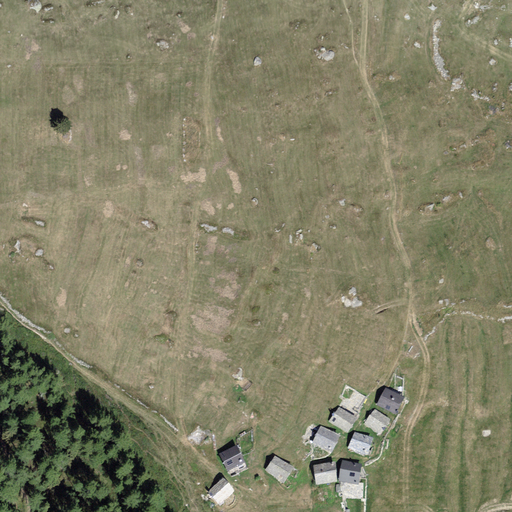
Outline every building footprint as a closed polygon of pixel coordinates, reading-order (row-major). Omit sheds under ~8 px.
[(403,399),(386,390),(379,405),(396,413),(403,399)] [(355,419),(339,409),(331,421),(347,432),(355,419)] [(375,412),(366,423),(380,433),(389,422),(375,412)] [(338,437),(321,428),(314,442),(330,451),(338,437)] [(355,435),(350,448),(365,454),(370,441),(355,435)] [(236,448),(221,455),(228,470),(243,463),(236,448)] [(291,469),(275,458),(267,471),(283,481),(291,469)] [(360,467),(343,462),(339,479),(356,483),(360,467)] [(333,464),(314,467),(317,484),(335,481),(333,464)] [(223,481),(209,492),(218,503),(231,491),(223,481)]
